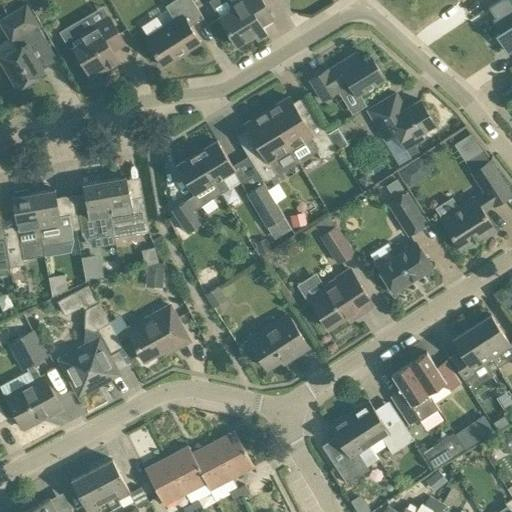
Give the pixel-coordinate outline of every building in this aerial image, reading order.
[(146,38),(163,65),(200,42),(201,42),(190,25),(204,17),(193,0),(173,0),(165,5),(175,19),(146,38)] [(245,0),(246,1),(219,17),(236,44),(263,28),(261,24),(273,17),(262,0),(245,0)] [(511,1),(511,0),(497,0),(488,6),(488,8),(493,5),(498,14),(492,18),(501,32),(506,40),(502,42),(508,51),(511,48),(511,1)] [(0,58),(17,87),(20,86),(22,90),(36,82),(34,77),(44,72),(31,51),(47,41),(26,5),(0,20),(12,39),(18,48),(16,48),(11,40),(5,40),(0,43),(0,56),(1,58),(0,58)] [(81,32),(85,39),(73,46),(91,77),(118,61),(112,51),(125,43),(109,15),(81,32)] [(328,68),(310,79),(322,99),(338,90),(352,111),(367,102),(361,93),(385,78),(370,54),(362,59),(357,51),(328,69),(328,68)] [(420,132),(435,123),(420,99),(406,108),(396,92),(368,109),(386,139),(397,133),(406,148),(423,137),(420,132)] [(289,96),(267,110),(290,147),(298,161),(316,150),(321,159),(338,149),(328,133),(317,116),(305,123),(289,96)] [(246,152),(265,181),(284,170),(298,162),(290,147),(267,110),(245,123),(258,145),(246,152)] [(338,127),(328,133),(338,149),(348,143),(338,127)] [(460,158),(478,151),(471,133),(453,140),(460,158)] [(218,140),(197,152),(221,192),(230,187),(223,176),(235,169),(218,140)] [(482,150),(464,159),(468,167),(486,158),(482,150)] [(194,194),(172,209),(188,232),(204,221),(196,209),(221,192),(197,152),(176,164),(194,194)] [(407,184),(429,170),(419,154),(396,168),(407,184)] [(486,192),(476,198),(475,196),(441,218),(460,248),(494,227),(483,209),(493,203),(494,205),(511,194),(490,161),(473,171),(486,192)] [(126,176),(105,180),(115,237),(149,230),(142,195),(130,197),(126,176)] [(403,188),(397,178),(387,185),(393,195),(403,188)] [(105,180),(82,183),(87,210),(78,212),(82,234),(92,247),(115,243),(112,228),(113,228),(105,180)] [(263,182),(246,192),(266,226),(284,216),(263,182)] [(55,188),(34,192),(42,241),(43,245),(73,239),(69,214),(60,215),(55,188)] [(17,225),(3,227),(10,266),(24,264),(21,245),(42,241),(34,192),(12,196),(17,225)] [(390,203),(409,233),(426,223),(406,192),(390,203)] [(304,212),(290,215),(293,227),(307,223),(304,212)] [(354,252),(337,224),(319,235),(337,263),(354,252)] [(267,237),(255,242),(259,255),(271,250),(267,237)] [(0,273),(11,272),(5,238),(0,238),(0,273)] [(383,274),(394,291),(432,266),(416,241),(398,253),(389,239),(369,252),(383,274)] [(98,256),(83,259),(87,278),(101,275),(98,256)] [(147,284),(162,284),(162,261),(147,265),(147,284)] [(339,282),(311,300),(328,327),(357,309),(359,313),(374,304),(363,287),(351,268),(336,277),(339,282)] [(220,284),(213,270),(198,278),(205,291),(220,284)] [(64,274),(49,276),(52,295),(67,288),(64,274)] [(205,294),(213,306),(225,298),(218,286),(205,294)] [(74,291),(57,300),(65,314),(82,305),(74,291)] [(80,354),(65,362),(71,374),(68,375),(79,395),(119,373),(109,354),(124,347),(110,321),(99,301),(98,302),(86,309),(84,326),(95,330),(98,337),(77,348),(80,354)] [(127,328),(144,360),(175,343),(177,346),(190,340),(171,304),(127,328)] [(248,339),(267,367),(291,352),(293,356),(309,346),(288,313),(248,339)] [(491,314),(472,326),(498,367),(506,362),(499,351),(511,344),(491,314)] [(498,367),(472,326),(452,339),(460,351),(450,357),(465,379),(474,373),(472,369),(483,362),(490,372),(498,367)] [(9,339),(24,366),(48,353),(34,327),(9,339)] [(427,351),(409,362),(428,392),(446,381),(451,389),(462,382),(447,359),(436,366),(427,351)] [(401,389),(391,395),(409,423),(418,417),(421,420),(438,408),(409,362),(391,374),(401,389)] [(13,410),(22,427),(48,413),(49,415),(62,408),(44,374),(5,395),(13,410)] [(354,410),(349,413),(370,444),(382,437),(392,453),(414,439),(401,418),(387,427),(369,400),(364,403),(363,401),(353,408),(354,410)] [(379,458),(349,413),(345,416),(343,414),(333,421),(334,423),(329,426),(347,453),(334,462),(347,482),(369,468),(367,466),(379,458)] [(503,416),(494,422),(498,428),(508,422),(503,416)] [(468,427),(456,435),(465,448),(477,440),(468,427)] [(234,430),(213,441),(232,477),(254,466),(234,430)] [(454,433),(424,453),(433,468),(463,448),(454,433)] [(188,445),(207,482),(216,499),(230,492),(238,488),(232,477),(213,441),(192,452),(188,445)] [(188,445),(167,456),(186,492),(206,482),(207,482),(188,445)] [(167,456),(145,468),(164,504),(186,492),(167,456)] [(113,458),(92,469),(111,504),(119,500),(118,498),(130,491),(113,458)] [(111,504),(92,469),(71,480),(88,511),(91,511),(101,507),(102,509),(111,504)] [(439,470),(428,478),(435,488),(446,479),(439,470)] [(246,484),(238,488),(242,496),(250,492),(246,484)] [(238,488),(230,492),(234,501),(242,496),(238,488)] [(459,493),(450,488),(442,502),(446,504),(450,507),(459,493)] [(361,493),(351,500),(358,511),(366,511),(371,509),(361,493)] [(438,499),(431,495),(425,505),(432,509),(438,499)] [(507,505),(495,511),(511,511),(511,496),(504,502),(507,505)] [(36,498),(28,503),(32,511),(73,511),(71,508),(64,511),(57,511),(50,497),(38,503),(36,498)] [(199,498),(191,502),(196,511),(203,508),(199,498)] [(442,502),(438,499),(432,509),(437,511),(440,511),(446,504),(442,502)] [(128,511),(155,511),(149,501),(128,511)] [(191,502),(183,507),(185,511),(195,511),(196,511),(191,502)] [(401,511),(430,511),(432,509),(425,505),(421,502),(415,511),(414,511),(405,507),(401,511)] [(21,511),(20,511),(32,511),(28,503),(19,507),(21,511)]
